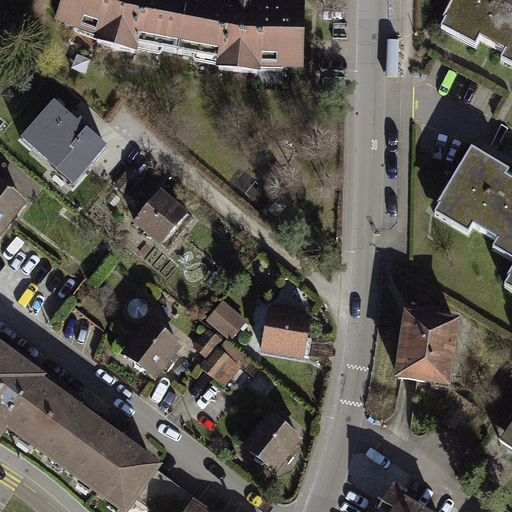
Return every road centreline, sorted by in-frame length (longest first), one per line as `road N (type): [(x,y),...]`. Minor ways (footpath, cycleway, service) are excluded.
road 1 (residential): [(318,511),(345,422),(362,317),(370,0)]
road 2 (residential): [(269,511),(0,306)]
road 3 (unknown): [(368,110),(449,127),(511,164)]
